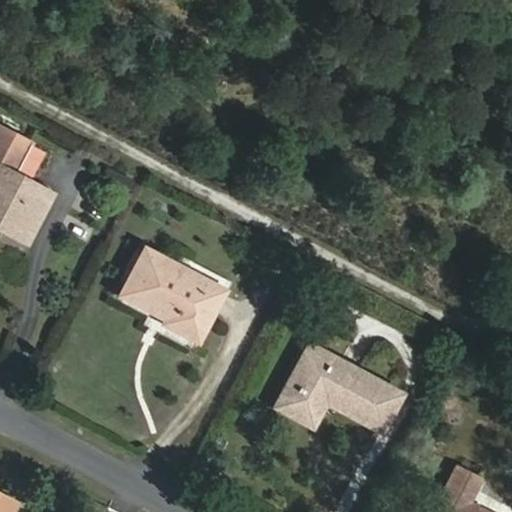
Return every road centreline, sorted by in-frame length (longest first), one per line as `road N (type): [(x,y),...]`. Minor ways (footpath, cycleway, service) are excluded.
road 1 (track): [(511,327),(459,321),(0,78)]
road 2 (residential): [(182,511),(0,416)]
